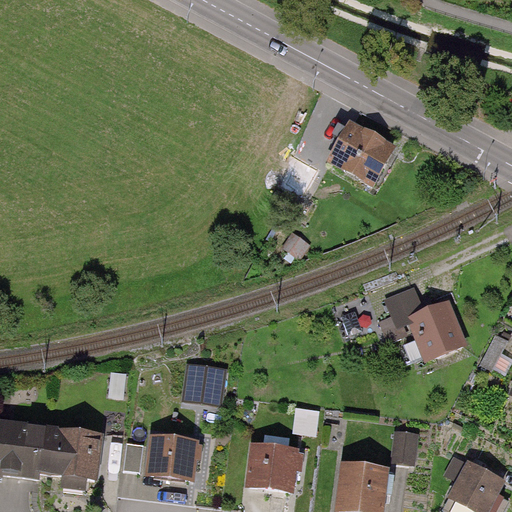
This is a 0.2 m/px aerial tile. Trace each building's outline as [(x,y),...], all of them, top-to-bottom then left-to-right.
[(369,192),(390,154),(346,130),(325,168),(369,192)] [(310,248),(294,238),(284,254),(300,264),(310,248)] [(425,365),(467,348),(450,304),(424,315),(415,291),(385,303),(392,319),(379,325),(388,346),(409,338),(406,331),(410,329),(425,365)] [(509,344),(496,337),(480,367),(506,380),(511,368),(511,360),(503,356),(509,344)] [(228,372),(188,367),(183,405),(223,411),(228,372)] [(297,411),(294,437),(318,440),(321,414),(297,411)] [(0,425),(0,484),(3,485),(4,481),(41,485),(42,478),(64,481),(62,492),(87,495),(88,485),(100,486),(106,438),(0,425)] [(394,435),(391,468),(417,469),(419,437),(394,435)] [(149,438),(144,480),(196,486),(198,464),(202,465),(204,448),(201,448),(201,444),(149,438)] [(141,476),(145,448),(128,446),(124,474),(141,476)] [(247,492),(295,497),(298,475),(303,475),(305,458),(300,458),(301,453),(252,447),(247,492)] [(500,498),(507,485),(468,464),(467,466),(454,459),(443,480),(455,486),(447,502),(465,511),(499,511),(506,501),(500,498)] [(385,511),(391,472),(342,466),(335,511),(385,511)]
